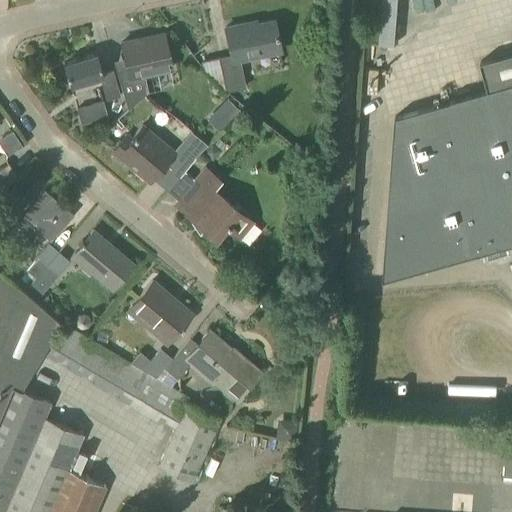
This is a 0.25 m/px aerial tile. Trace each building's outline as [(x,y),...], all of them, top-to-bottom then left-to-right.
[(279,52),(273,22),(244,28),(243,25),(224,29),(230,55),(201,62),(203,69),(225,91),(225,93),(244,89),(238,61),(279,52)] [(144,96),(140,78),(170,70),(162,35),(161,35),(162,39),(137,45),(136,41),(119,45),(126,71),(116,74),(127,110),(144,96)] [(395,116),(383,279),(469,254),(511,242),(511,51),(507,53),(480,61),(488,89),(395,116)] [(100,73),(95,55),(62,64),(68,86),(99,77),(106,100),(120,96),(113,69),(100,73)] [(239,110),(227,98),(213,112),(226,124),(239,110)] [(80,124),(106,116),(102,101),(76,108),(80,124)] [(163,164),(172,154),(140,127),(119,152),(133,164),(130,168),(147,182),(163,164)] [(180,145),(172,154),(188,167),(208,144),(194,133),(182,147),(180,145)] [(0,194),(6,187),(16,176),(7,163),(0,168),(0,194)] [(238,239),(250,224),(212,191),(219,182),(205,169),(185,193),(175,204),(185,213),(184,213),(192,220),(189,223),(192,225),(199,231),(202,228),(214,239),(224,227),(238,239)] [(72,214),(49,195),(35,212),(29,207),(14,226),(29,238),(36,230),(50,241),(72,214)] [(111,290),(132,264),(92,231),(71,256),(83,266),(80,268),(89,276),(91,273),(111,290)] [(34,277),(58,250),(48,242),(25,269),(34,277)] [(58,250),(34,277),(25,289),(37,299),(69,260),(58,250)] [(0,511),(91,511),(103,485),(69,471),(83,435),(43,418),(49,403),(16,390),(59,321),(0,271),(0,511)] [(166,344),(190,314),(150,280),(130,305),(154,325),(150,330),(166,344)] [(155,376),(131,362),(130,363),(63,323),(44,356),(158,423),(160,420),(173,427),(156,465),(192,482),(220,417),(186,403),(188,397),(170,386),(170,385),(155,376)] [(155,376),(170,385),(175,380),(174,380),(188,363),(203,376),(205,374),(235,399),(259,372),(230,347),(228,350),(220,343),(221,341),(207,329),(195,345),(187,339),(171,358),(155,376)] [(155,376),(171,358),(159,347),(148,360),(139,352),(131,362),(155,376)] [(294,440),(296,420),(277,419),(275,439),(294,440)]
